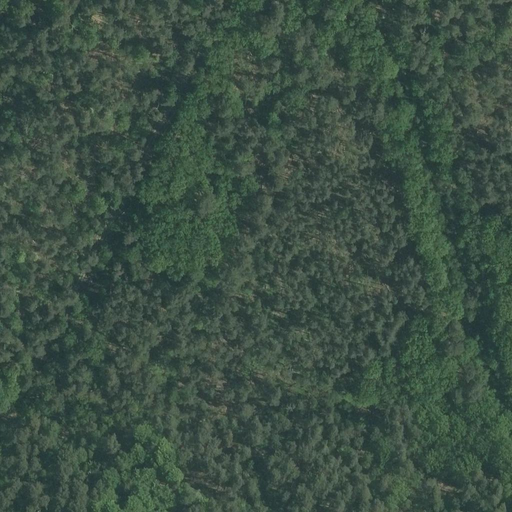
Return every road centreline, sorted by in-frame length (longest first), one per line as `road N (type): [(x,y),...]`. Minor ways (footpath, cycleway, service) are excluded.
road 1 (track): [(0,434),(222,0)]
road 2 (track): [(377,0),(511,415)]
